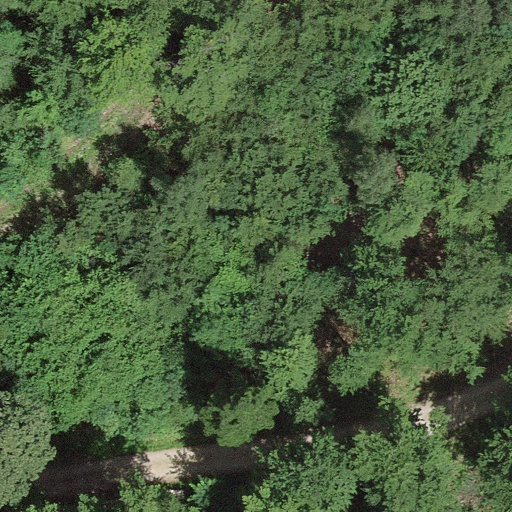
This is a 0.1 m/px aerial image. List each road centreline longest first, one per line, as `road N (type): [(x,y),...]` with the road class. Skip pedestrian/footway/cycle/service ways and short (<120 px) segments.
road 1 (track): [(10,511),(59,494),(350,445),(511,389)]
road 2 (track): [(184,0),(162,67),(0,233)]
